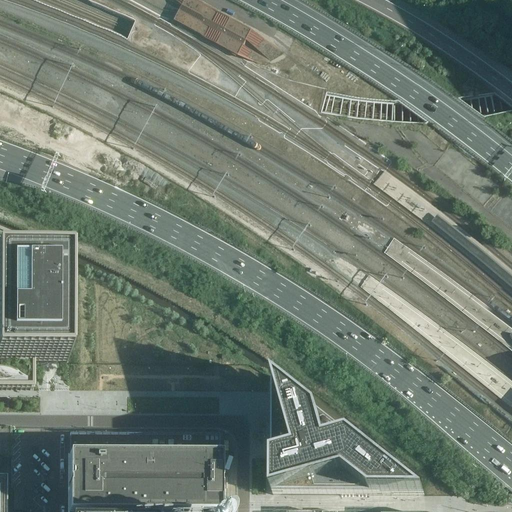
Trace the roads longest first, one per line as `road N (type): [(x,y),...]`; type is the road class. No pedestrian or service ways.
road 1 (motorway): [(0,155),(219,255),(341,331),(511,462)]
road 2 (track): [(321,391),(163,292),(0,214)]
road 3 (motorway): [(511,166),(386,73),(266,0)]
road 4 (residential): [(0,419),(237,424)]
road 5 (motorway): [(511,90),(370,0)]
